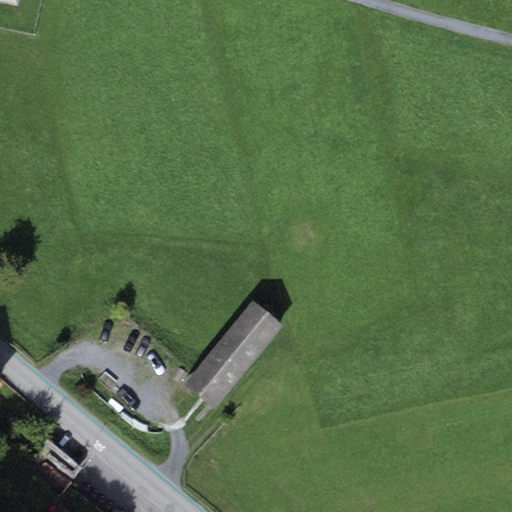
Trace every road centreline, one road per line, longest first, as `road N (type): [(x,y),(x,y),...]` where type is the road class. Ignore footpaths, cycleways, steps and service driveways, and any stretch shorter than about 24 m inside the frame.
road 1 (tertiary): [(0,359),(185,511)]
road 2 (track): [(511,40),(360,0)]
